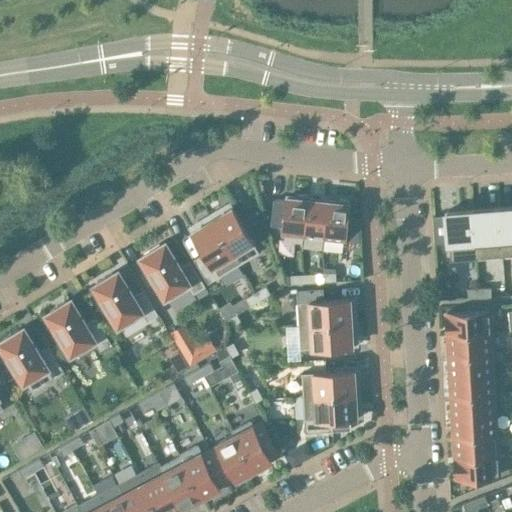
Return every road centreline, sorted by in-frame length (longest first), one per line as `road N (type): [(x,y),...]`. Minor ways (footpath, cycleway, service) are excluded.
road 1 (residential): [(372,168),(210,149),(0,277)]
road 2 (tertiary): [(0,76),(145,51),(197,53),(352,85)]
road 3 (residential): [(422,441),(408,169)]
road 4 (residential): [(422,441),(289,511)]
